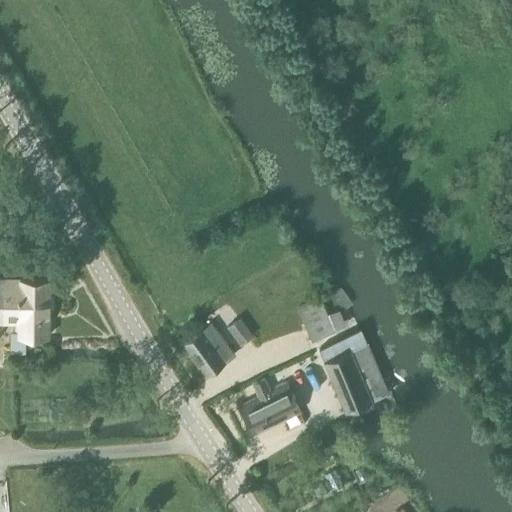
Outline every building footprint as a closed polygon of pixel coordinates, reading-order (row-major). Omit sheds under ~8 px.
[(49,280),(0,279),(0,321),(11,322),(11,352),(25,353),(25,336),(49,336),(49,280)] [(319,298),(297,307),(312,341),(334,331),(332,327),(343,323),(338,310),(326,314),(319,298)] [(239,317),(227,326),(240,344),(252,335),(239,317)] [(211,323),(184,343),(206,374),(233,354),(211,323)] [(366,342),(324,360),(346,412),(389,394),(366,342)] [(259,396),(241,405),(254,432),(300,409),(287,383),(270,391),(264,378),(253,383),(259,396)]
